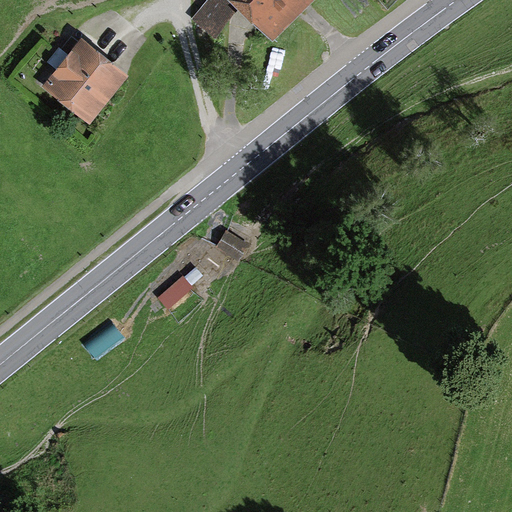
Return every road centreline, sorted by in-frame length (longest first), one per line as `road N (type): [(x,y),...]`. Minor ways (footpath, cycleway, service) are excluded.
road 1 (primary): [(0,372),(225,182),(465,0)]
road 2 (track): [(313,190),(399,124),(511,77)]
road 3 (track): [(225,182),(183,0)]
